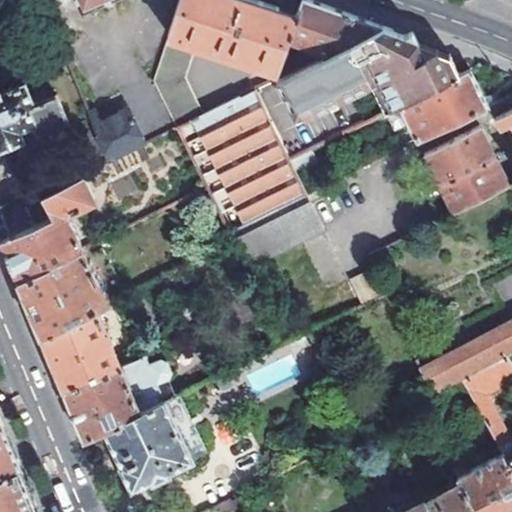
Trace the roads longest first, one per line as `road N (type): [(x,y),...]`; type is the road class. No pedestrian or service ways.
road 1 (unknown): [(511,96),(399,166),(321,280)]
road 2 (secondary): [(0,321),(78,511)]
